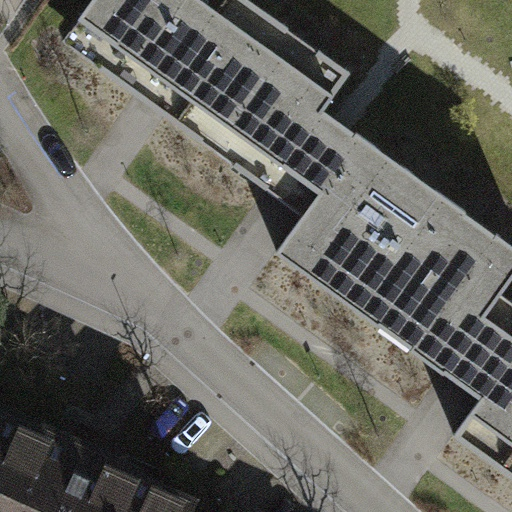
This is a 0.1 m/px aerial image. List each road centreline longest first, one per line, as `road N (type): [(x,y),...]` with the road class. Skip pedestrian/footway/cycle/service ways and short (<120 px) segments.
road 1 (residential): [(382,511),(131,293)]
road 2 (residential): [(131,293),(0,105)]
road 3 (residential): [(0,235),(131,293)]
